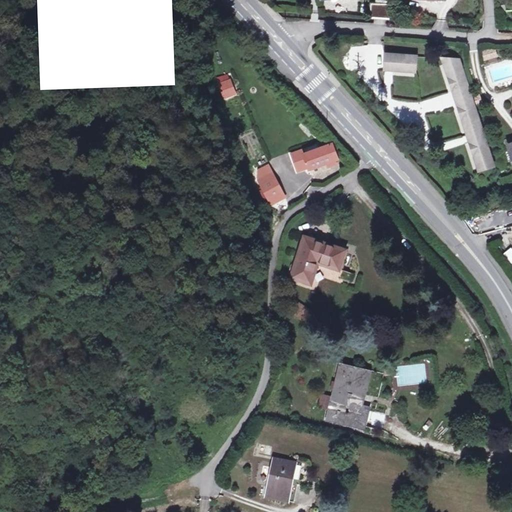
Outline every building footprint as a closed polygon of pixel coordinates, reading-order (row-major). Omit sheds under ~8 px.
[(372,18),(404,20),(394,7),(388,7),(388,5),(372,4),(372,18)] [(496,59),(496,50),(482,50),(482,59),(496,59)] [(417,72),(418,57),(388,54),(386,70),(395,71),(395,68),(405,69),(405,71),(417,72)] [(458,63),(441,62),(447,81),(450,80),(454,94),(452,95),(457,110),(460,109),(464,123),(461,123),(469,146),(471,145),(476,159),(473,160),(478,175),(493,170),(462,75),(458,63)] [(216,79),(227,101),(238,95),(227,73),(216,79)] [(309,147),(290,154),(297,173),(307,169),(308,172),(338,161),(332,143),(311,151),(309,147)] [(268,193),(279,185),(270,173),(259,180),(268,193)] [(309,238),(295,277),(313,284),(320,264),(343,272),(349,254),(309,238)] [(511,247),(503,253),(511,265),(511,264),(511,247)] [(300,302),(291,313),(306,324),(314,312),(300,302)] [(367,371),(340,364),(325,418),(361,427),(366,409),(358,408),(367,371)] [(304,463),(275,460),(271,500),(300,503),(304,463)]
